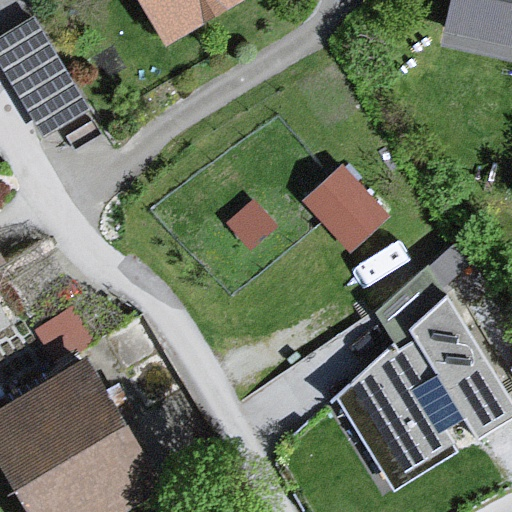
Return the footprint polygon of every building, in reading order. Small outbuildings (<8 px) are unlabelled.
[(136,0),(168,53),(254,0),(136,0)] [(511,0),(453,0),(442,52),(511,67),(511,0)] [(93,109),(39,17),(0,39),(0,62),(45,138),(93,109)] [(347,167),(308,202),(350,250),(390,216),(347,167)] [(257,201),(229,223),(252,252),(280,229),(257,201)] [(511,425),(511,402),(448,304),(338,404),(398,495),(511,425)] [(74,310),(37,332),(51,355),(72,343),(82,352),(95,344),(74,310)] [(89,364),(0,416),(0,466),(27,511),(136,511),(167,494),(89,364)]
